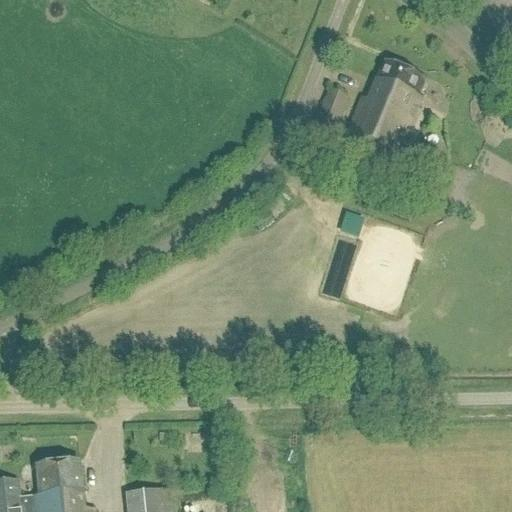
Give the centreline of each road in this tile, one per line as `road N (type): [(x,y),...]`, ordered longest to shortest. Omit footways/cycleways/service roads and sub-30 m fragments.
road 1 (unclassified): [(0,409),(511,399)]
road 2 (residential): [(0,331),(175,242),(253,182),(295,124),(342,0)]
road 3 (tertiary): [(511,84),(426,0)]
